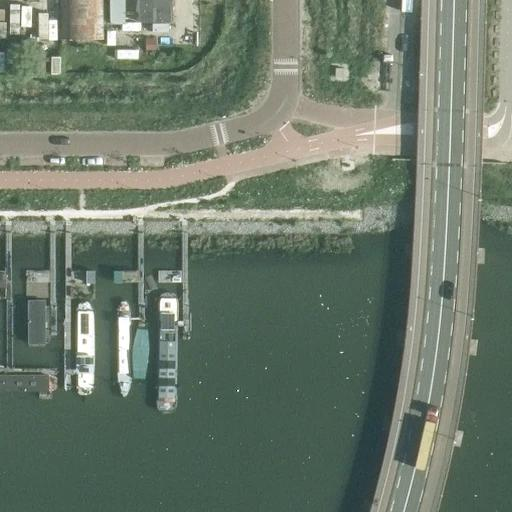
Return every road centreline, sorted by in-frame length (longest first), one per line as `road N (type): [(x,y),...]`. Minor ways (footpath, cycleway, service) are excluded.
road 1 (secondary): [(403,511),(446,272),(453,0)]
road 2 (unclassified): [(0,146),(175,145),(260,124),(281,100)]
